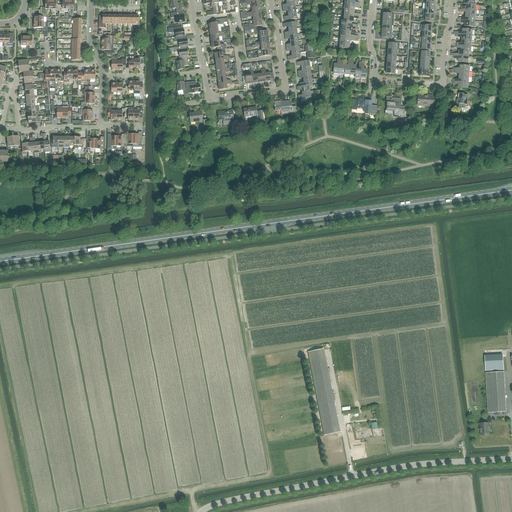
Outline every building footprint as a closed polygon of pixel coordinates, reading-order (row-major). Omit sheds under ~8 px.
[(42,8),(40,8),(41,10),(42,10),(42,14),(45,14),(45,9),(51,9),(50,0),(45,0),(45,8),(42,8)] [(50,0),(51,9),(56,9),(56,11),(59,11),(59,5),(56,5),(56,0),(50,0)] [(59,11),(59,13),(63,13),(63,11),(65,11),(65,9),(68,9),(68,0),(62,0),(62,5),(59,5),(59,11)] [(68,0),(68,9),(71,9),(71,11),(76,12),(77,5),(73,5),(73,0),(68,0)] [(176,9),(176,13),(182,12),(181,3),(177,3),(176,0),(173,0),(169,1),(170,9),(176,9)] [(202,0),(203,5),(209,4),(209,6),(210,6),(211,8),(213,8),(211,0),(202,0)] [(223,0),(217,0),(218,3),(222,3),(223,7),(223,9),(225,9),(225,7),(223,0)] [(223,0),(225,7),(225,9),(227,8),(227,6),(226,2),(230,1),(231,6),(234,5),(233,0),(223,0)] [(245,12),(240,12),(241,16),(247,15),(261,14),(260,7),(251,9),(252,12),(247,13),(245,12)] [(33,17),(33,22),(43,22),(43,17),(45,17),(45,14),(42,14),(42,10),(41,10),(39,10),(39,14),(39,17),(33,17)] [(182,12),(176,13),(170,13),(171,18),(175,18),(176,23),(185,22),(184,15),(183,15),(182,12)] [(108,24),(108,16),(102,16),(99,16),(99,28),(105,28),(106,24),(108,24)] [(208,24),(207,25),(208,27),(209,27),(209,30),(217,29),(217,25),(223,24),(223,19),(213,20),(213,23),(208,23),(209,24),(208,24)] [(249,27),(244,28),(244,31),(247,30),(254,30),(257,29),(257,26),(262,26),(262,20),(253,21),(253,24),(249,25),(249,27)] [(33,22),(33,28),(41,28),(41,31),(44,31),(48,31),(48,28),(48,23),(43,23),(43,22),(33,22)] [(175,32),(176,37),(184,36),(183,29),(182,29),(182,26),(168,28),(168,33),(175,32)] [(257,29),(254,30),(254,33),(255,35),(259,34),(260,38),(268,37),(267,31),(262,32),(261,29),(257,29)] [(5,33),(4,33),(4,35),(4,47),(13,47),(13,33),(10,33),(8,33),(5,33)] [(18,41),(18,48),(21,48),(21,46),(26,46),(26,36),(21,36),(21,42),(18,41)] [(105,36),(105,39),(101,39),(101,45),(111,45),(113,45),(113,36),(105,36)] [(178,42),(179,47),(186,46),(188,46),(187,39),(186,39),(185,36),(184,36),(176,37),(173,37),(174,42),(178,42)] [(219,41),(211,42),(211,48),(216,47),(217,50),(218,50),(225,49),(227,49),(226,46),(225,46),(224,44),(220,44),(219,41)] [(111,45),(101,45),(101,50),(110,50),(110,53),(113,54),(113,50),(111,50),(111,45)] [(181,57),(187,56),(188,56),(187,49),(186,49),(186,46),(179,47),(174,48),(174,52),(178,52),(179,57),(181,57)] [(219,53),(214,53),(215,59),(228,58),(230,57),(230,55),(224,56),(223,52),(225,52),(225,49),(218,50),(219,53)] [(257,54),(253,55),(253,58),(259,58),(259,57),(270,55),(270,49),(261,50),(262,54),(257,55),(257,54)] [(128,57),(126,57),(126,59),(126,63),(129,63),(128,69),(134,69),(134,59),(134,56),(128,56),(128,57)] [(187,56),(181,57),(181,61),(176,62),(177,70),(185,69),(184,66),(188,65),(187,56)] [(143,57),(137,57),(137,59),(134,59),(134,69),(140,69),(140,63),(143,64),(143,57)] [(111,71),(117,71),(117,61),(112,61),(112,59),(108,59),(108,61),(111,61),(111,71)] [(126,59),(122,59),(121,59),(120,61),(117,61),(117,71),(122,71),(123,65),(125,65),(125,63),(126,63),(126,59)] [(50,69),(50,72),(45,72),(45,78),(45,81),(49,81),(49,82),(55,82),(55,79),(55,69),(50,69)] [(61,69),(55,69),(55,79),(58,79),(58,81),(64,81),(64,75),(61,75),(61,69)] [(67,70),(67,72),(64,72),(64,75),(64,81),(66,81),(66,82),(69,82),(69,80),(72,80),(72,70),(67,70)] [(81,86),(81,82),(81,75),(81,72),(78,72),(78,70),(72,70),(72,80),(75,80),(75,81),(76,82),(77,82),(77,85),(78,86),(81,86)] [(81,72),(81,75),(81,82),(85,82),(86,81),(86,80),(90,80),(90,70),(84,70),(84,72),(81,72)] [(125,90),(125,92),(125,93),(128,93),(128,91),(134,91),(134,81),(128,81),(128,86),(125,86),(125,88),(125,90)] [(134,91),(134,94),(139,94),(139,93),(142,93),(142,87),(143,84),(139,84),(140,81),(134,81),(134,91)] [(187,83),(187,89),(188,94),(201,92),(200,85),(196,85),(196,81),(187,83)] [(179,96),(183,95),(188,94),(187,89),(187,83),(184,83),(184,82),(176,83),(178,94),(179,96)] [(108,88),(108,95),(113,95),(113,93),(117,93),(117,83),(111,83),(111,88),(108,88)] [(117,83),(117,93),(122,93),(122,95),(125,95),(125,93),(125,92),(125,90),(125,88),(122,88),(122,83),(117,83)] [(83,93),(83,95),(85,95),(85,98),(95,99),(95,93),(89,93),(89,90),(83,90),(83,93)] [(456,110),(462,110),(462,109),(466,109),(466,105),(468,105),(468,96),(465,95),(465,94),(459,94),(458,102),(457,102),(456,110)] [(418,106),(433,107),(434,96),(418,95),(418,106)] [(394,110),(394,115),(404,116),(404,107),(400,107),(401,99),(392,98),(392,97),(387,97),(386,103),(387,103),(387,106),(386,106),(386,111),(387,111),(387,109),(394,110)] [(81,103),(81,107),(83,107),(87,107),(89,107),(89,104),(95,104),(95,99),(85,98),(85,102),(81,103)] [(369,113),(368,114),(377,115),(377,116),(378,105),(377,105),(377,106),(372,105),(372,101),(365,100),(365,99),(358,99),(357,101),(353,101),(352,110),(357,110),(357,108),(364,109),(364,112),(369,113)] [(296,107),(291,107),(290,101),(280,102),(280,101),(274,102),(275,106),(274,106),(274,107),(276,107),(276,111),(281,111),(282,114),(291,113),(291,117),(297,116),(296,107)] [(57,119),(62,119),(62,109),(59,109),(59,107),(51,107),(51,113),(57,113),(57,119)] [(68,119),(68,116),(71,116),(71,107),(68,107),(62,107),(62,109),(62,119),(68,119)] [(79,110),(79,116),(83,116),(93,116),(93,110),(87,110),(87,107),(83,107),(81,107),(81,110),(79,110)] [(243,109),(245,117),(259,115),(260,120),(264,120),(262,111),(258,111),(258,112),(256,112),(256,107),(243,109)] [(125,108),(125,109),(125,111),(125,114),(128,114),(128,120),(133,120),(134,110),(128,110),(128,108),(125,108)] [(137,108),(137,110),(134,110),(133,120),(139,120),(139,113),(142,113),(142,108),(139,108),(137,108)] [(108,109),(108,118),(111,118),(111,121),(116,121),(116,111),(111,111),(111,109),(108,109)] [(116,111),(116,121),(122,121),(122,111),(125,111),(125,109),(122,109),(122,111),(116,111)] [(231,125),(230,120),(233,120),(232,111),(218,112),(219,122),(223,121),(223,126),(231,125)] [(189,114),(190,122),(202,121),(201,112),(194,113),(194,114),(189,114)] [(81,121),(81,124),(83,124),(87,124),(87,121),(93,121),(93,116),(83,116),(83,121),(81,121)] [(124,132),(124,134),(125,145),(125,148),(127,148),(128,147),(130,147),(131,148),(133,148),(133,134),(128,134),(128,132),(124,132)] [(138,134),(133,134),(133,148),(142,148),(142,132),(138,132),(138,134)] [(116,146),(116,136),(111,136),(111,134),(107,134),(107,150),(110,150),(111,149),(113,149),(114,149),(116,149),(116,146)] [(116,136),(116,146),(121,146),(121,153),(124,153),(124,148),(125,148),(125,145),(124,134),(121,134),(121,136),(116,136)] [(77,148),(78,147),(78,145),(80,145),(83,145),(83,148),(86,148),(86,140),(83,140),(80,140),(80,137),(74,137),(74,145),(74,147),(75,148),(77,148)] [(86,137),(86,150),(90,150),(90,149),(95,149),(95,139),(90,139),(90,137),(86,137)] [(100,139),(95,139),(95,149),(100,149),(100,150),(104,150),(104,137),(100,137),(100,139)] [(319,350),(309,351),(311,364),(318,363),(318,359),(320,358),(319,350)] [(314,372),(324,435),(340,432),(340,428),(336,429),(335,422),(330,423),(330,421),(327,421),(326,416),(332,415),(325,373),(318,374),(318,371),(314,372)] [(486,373),(488,413),(506,412),(504,372),(486,373)] [(480,424),(481,436),(482,436),(483,436),(485,436),(486,435),(489,435),(488,423),(480,424)] [(355,439),(372,436),(370,426),(354,428),(355,439)]
